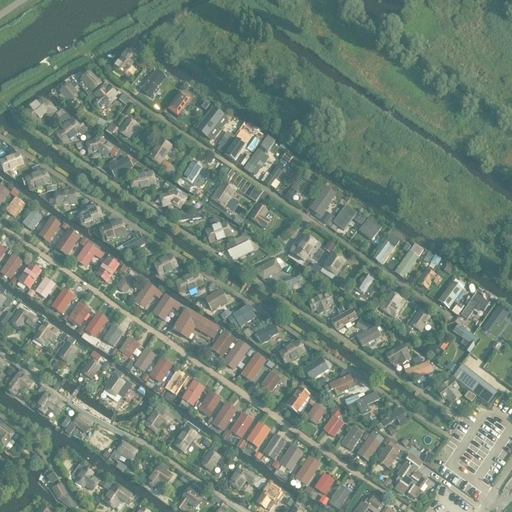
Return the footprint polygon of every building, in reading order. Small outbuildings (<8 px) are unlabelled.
[(132,65),(137,58),(128,51),(122,58),(113,70),(122,78),(132,65)] [(151,99),(166,79),(156,71),(141,91),(151,99)] [(82,82),(78,85),(87,95),(86,96),(89,98),(93,94),(92,92),(100,85),(89,73),(80,81),(82,82)] [(79,96),(75,92),(78,89),(73,83),(70,86),(68,84),(59,92),(70,104),(79,96)] [(93,94),(89,98),(89,103),(94,109),(96,107),(100,111),(104,107),(106,109),(115,100),(104,89),(95,96),(93,94)] [(57,112),(54,108),(52,105),(41,98),(23,112),(33,125),(46,115),(50,118),(57,112)] [(206,138),(216,125),(207,118),(197,131),(206,138)] [(81,124),(77,126),(72,120),(54,134),(64,146),(79,135),(81,137),(88,132),(81,124)] [(129,140),(138,126),(128,120),(119,133),(129,140)] [(240,144),(242,141),(237,137),(235,141),(224,157),(229,161),(240,144)] [(106,159),(113,149),(114,147),(100,138),(85,142),(88,156),(94,154),(94,153),(97,152),(97,153),(106,159)] [(158,166),(161,161),(170,148),(160,141),(151,155),(148,159),(158,166)] [(249,174),(263,155),(257,151),(244,171),(249,174)] [(0,167),(4,174),(25,166),(22,159),(20,153),(2,161),(0,161),(0,167)] [(280,172),(288,161),(284,157),(264,185),(270,189),(281,173),(280,172)] [(114,170),(126,168),(124,160),(99,163),(100,170),(113,168),(114,170)] [(194,183),(203,169),(193,163),(184,176),(194,183)] [(51,185),(48,177),(46,171),(27,177),(28,177),(24,178),(25,182),(26,182),(27,186),(30,193),(36,190),(44,187),(45,187),(51,185)] [(154,178),(152,172),(147,173),(128,178),(132,193),(156,187),(154,178)] [(302,182),(305,177),(302,174),(299,180),(298,179),(284,199),(290,203),(303,183),(302,182)] [(223,210),(226,204),(235,191),(225,184),(216,198),(213,203),(223,210)] [(0,185),(0,207),(10,194),(0,186),(0,185)] [(308,210),(320,218),(336,195),(325,187),(308,210)] [(56,207),(76,205),(74,191),(54,194),(55,200),(56,207)] [(186,202),(186,200),(187,199),(173,191),(158,196),(162,209),(172,206),(180,211),(182,208),(186,202)] [(16,198),(6,212),(16,219),(26,206),(16,198)] [(101,219),(99,213),(97,206),(78,212),(82,224),(86,226),(93,225),(92,221),(101,219)] [(271,223),(264,218),(268,212),(258,206),(249,219),(266,230),(271,223)] [(347,206),(334,224),(345,232),(353,220),(362,226),(366,221),(358,215),(358,214),(347,206)] [(32,232),(42,219),(33,211),(22,224),(32,232)] [(196,220),(202,219),(205,219),(204,212),(176,217),(177,223),(189,221),(189,223),(192,223),(192,221),(196,220)] [(50,219),(38,237),(48,244),(61,226),(50,219)] [(370,219),(359,232),(372,242),(382,229),(370,219)] [(103,244),(126,236),(122,228),(120,222),(102,229),(98,230),(103,244)] [(209,245),(232,237),(227,224),(204,231),(209,245)] [(69,228),(57,247),(67,254),(80,236),(69,228)] [(383,245),(373,259),(378,263),(389,249),(390,246),(395,249),(400,243),(390,235),(385,242),(383,245)] [(304,262),(307,257),(316,244),(306,237),(299,248),(294,245),(289,252),(294,255),(304,262)] [(130,254),(147,244),(144,239),(127,249),(130,254)] [(249,242),(228,252),(233,262),(254,252),(249,242)] [(87,268),(99,250),(88,243),(76,260),(87,268)] [(407,244),(403,251),(406,253),(411,246),(407,244)] [(403,280),(418,258),(416,256),(409,252),(405,259),(395,274),(400,277),(403,280)] [(336,276),(344,263),(331,254),(320,272),(330,279),(333,274),(336,276)] [(3,270),(13,277),(23,263),(12,256),(3,270)] [(107,256),(95,274),(106,281),(118,264),(107,256)] [(159,278),(178,268),(175,262),(172,256),(154,265),(154,266),(153,266),(159,278)] [(258,277),(263,281),(282,271),(276,261),(255,272),(258,277)] [(30,288),(39,275),(29,267),(19,281),(30,288)] [(180,296),(204,286),(200,279),(198,273),(179,281),(174,283),(180,296)] [(116,288),(126,295),(136,281),(125,274),(116,288)] [(425,274),(416,287),(427,295),(432,288),(437,291),(441,285),(425,274)] [(364,295),(373,282),(363,275),(354,288),(364,295)] [(305,288),(308,284),(304,282),(302,277),(279,286),(281,292),(299,285),(305,288)] [(35,293),(46,300),(56,287),(45,279),(35,293)] [(444,307),(448,310),(463,290),(453,283),(449,289),(438,303),(444,307)] [(154,297),(159,300),(162,294),(147,284),(133,303),(145,310),(154,297)] [(5,300),(1,298),(6,292),(0,287),(0,308),(2,305),(8,309),(12,302),(7,298),(5,300)] [(219,309),(215,301),(224,296),(221,290),(206,300),(198,304),(202,309),(209,305),(213,312),(219,309)] [(64,313),(74,300),(63,292),(53,305),(64,313)] [(328,308),(334,305),(329,293),(307,302),(311,314),(316,312),(318,317),(330,312),(328,308)] [(401,312),(396,308),(401,300),(391,294),(382,307),(397,317),(401,312)] [(484,313),(490,304),(475,294),(469,303),(473,306),(471,310),(477,314),(480,310),(484,313)] [(173,310),(177,312),(181,306),(164,296),(152,315),(164,323),(173,310)] [(79,304),(68,320),(79,328),(91,311),(79,304)] [(499,305),(488,320),(496,325),(506,311),(499,305)] [(240,329),(256,319),(251,312),(247,307),(233,316),(236,322),(240,329)] [(219,329),(186,310),(185,311),(182,309),(180,313),(183,315),(173,332),(188,340),(194,329),(213,339),(219,329)] [(38,320),(30,314),(25,314),(19,310),(10,324),(20,331),(24,324),(32,329),(38,320)] [(336,332),(345,326),(358,320),(352,311),(348,313),(331,323),(336,332)] [(420,332),(429,319),(419,312),(408,329),(412,332),(414,328),(420,332)] [(97,337),(103,328),(107,323),(95,315),(86,329),(97,337)] [(48,341),(54,345),(61,335),(45,324),(43,327),(34,340),(44,347),(48,341)] [(270,339),(278,335),(273,325),(258,333),(255,334),(260,346),(270,341),(270,339)] [(123,334),(115,328),(112,326),(103,340),(113,348),(123,334)] [(380,336),(376,328),(356,339),(361,346),(380,336)] [(473,347),(477,341),(462,330),(458,336),(470,344),(465,351),(469,354),(474,347),(473,347)] [(214,348),(224,355),(234,340),(224,333),(214,348)] [(130,359),(139,345),(128,338),(119,352),(130,359)] [(234,371),(250,349),(239,340),(222,363),(234,371)] [(303,352),(301,349),(302,348),(299,342),(282,352),(278,354),(284,363),(297,356),(303,352)] [(58,357),(67,364),(77,351),(67,344),(58,357)] [(386,356),(391,365),(398,361),(401,366),(410,361),(402,347),(386,356)] [(136,363),(146,371),(156,357),(145,349),(136,363)] [(264,365),(253,357),(239,375),(251,384),(264,365)] [(161,385),(173,366),(161,358),(149,377),(161,385)] [(303,371),(306,376),(326,364),(323,358),(303,371)] [(91,381),(101,368),(91,361),(81,374),(91,381)] [(412,382),(432,374),(428,363),(404,372),(407,378),(408,378),(412,382)] [(452,378),(461,385),(471,373),(462,366),(452,378)] [(177,397),(189,378),(177,370),(165,389),(177,397)] [(261,386),(272,394),(281,381),(271,373),(261,386)] [(17,388),(25,394),(32,384),(19,375),(8,390),(13,394),(17,388)] [(336,396),(356,388),(353,382),(351,376),(324,388),(327,394),(333,391),(336,396)] [(114,378),(105,391),(115,398),(117,396),(122,400),(132,386),(123,379),(121,382),(114,378)] [(457,392),(459,390),(455,385),(452,380),(435,391),(443,403),(446,401),(450,406),(461,397),(457,392)] [(193,407),(206,388),(194,381),(181,400),(193,407)] [(497,393),(488,387),(479,399),(487,406),(497,393)] [(297,413),(307,398),(309,396),(298,389),(287,405),(297,413)] [(222,400),(210,392),(198,411),(209,419),(222,400)] [(355,404),(361,415),(369,411),(367,407),(380,400),(376,393),(355,404)] [(42,401),(36,410),(44,415),(48,410),(55,415),(56,416),(63,406),(62,405),(49,396),(44,402),(42,401)] [(226,404),(211,425),(223,433),(237,411),(226,404)] [(306,418),(316,426),(326,412),(316,404),(306,418)] [(384,428),(404,415),(401,410),(381,422),(384,428)] [(171,421),(163,415),(161,418),(154,413),(145,427),(155,433),(159,427),(165,431),(171,421)] [(242,440),(255,421),(242,413),(230,432),(242,440)] [(75,426),(85,434),(92,424),(79,415),(72,424),(71,423),(64,433),(68,436),(75,426)] [(323,431),(334,438),(344,425),(333,417),(323,431)] [(246,443),(258,451),(270,432),(258,424),(246,443)] [(0,446),(4,449),(8,444),(15,435),(2,425),(0,427),(0,446)] [(409,445),(429,432),(425,426),(405,440),(409,445)] [(352,451),(361,438),(363,435),(353,427),(341,444),(352,451)] [(184,453),(196,435),(197,434),(187,428),(183,433),(174,447),(184,453)] [(368,463),(381,444),(384,440),(372,432),(357,454),(368,463)] [(287,443),(275,435),(262,454),(274,462),(287,443)] [(130,462),(137,453),(124,443),(117,453),(115,452),(112,457),(117,461),(121,456),(130,462)] [(397,456),(396,456),(399,451),(390,445),(387,449),(379,459),(389,466),(397,456)] [(291,473),(303,453),(291,446),(279,465),(291,473)] [(224,467),(229,460),(221,455),(219,459),(210,452),(201,465),(211,472),(217,463),(224,467)] [(418,470),(422,464),(410,456),(406,461),(408,463),(406,465),(397,477),(399,478),(396,482),(399,485),(395,490),(403,496),(406,492),(409,494),(408,495),(415,501),(421,492),(420,492),(427,481),(422,478),(423,477),(416,472),(418,470)] [(296,476),(308,484),(320,465),(309,457),(296,476)] [(160,483),(165,487),(172,477),(159,468),(147,485),(155,490),(160,483)] [(100,482),(93,477),(93,476),(85,470),(76,483),(84,489),(85,487),(92,492),(100,482)] [(258,479),(249,473),(243,474),(238,471),(229,484),(239,491),(245,482),(249,484),(253,487),(258,479)] [(325,496),(334,482),(324,474),(314,489),(325,496)] [(68,495),(63,486),(61,484),(51,490),(57,501),(68,495)] [(202,499),(199,496),(202,491),(193,484),(189,489),(182,499),(195,509),(202,499)] [(119,502),(126,506),(132,496),(116,485),(104,502),(114,509),(119,502)] [(276,497),(270,493),(273,489),(268,485),(265,489),(266,490),(257,504),(267,510),(276,497)] [(331,500),(341,507),(351,493),(340,486),(331,500)] [(390,511),(386,509),(386,510),(381,506),(383,503),(374,497),(370,503),(367,501),(364,505),(362,504),(356,511),(390,511)]
